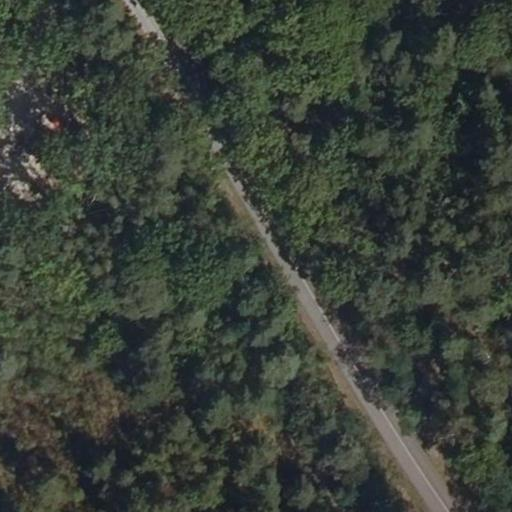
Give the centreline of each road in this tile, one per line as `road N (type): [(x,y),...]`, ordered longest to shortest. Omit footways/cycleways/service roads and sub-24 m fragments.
road 1 (secondary): [(135,0),(448,511)]
road 2 (track): [(0,121),(68,0)]
